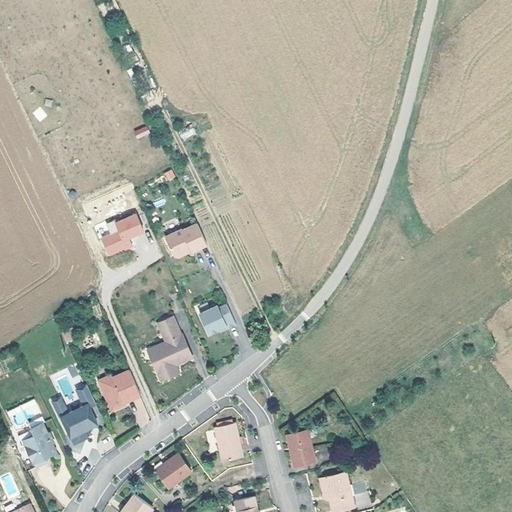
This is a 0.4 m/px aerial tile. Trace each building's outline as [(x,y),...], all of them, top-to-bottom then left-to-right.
[(40,106),(32,113),(40,122),(47,115),(40,106)] [(137,139),(150,133),(146,125),(134,130),(137,139)] [(179,132),(183,140),(196,134),(193,127),(179,132)] [(172,170),(163,172),(166,181),(175,178),(172,170)] [(119,231),(100,238),(107,257),(133,247),(130,239),(144,234),(137,214),(115,222),(119,231)] [(191,254),(205,247),(202,240),(195,224),(180,231),(180,230),(164,238),(173,257),(176,258),(182,255),(184,252),(189,251),(190,252),(191,254)] [(206,336),(217,331),(224,328),(225,330),(233,327),(224,306),(216,310),(216,307),(197,315),(206,336)] [(165,342),(153,347),(157,357),(151,359),(160,380),(173,374),(170,367),(176,365),(191,358),(181,335),(179,336),(171,318),(157,324),(165,342)] [(70,329),(61,334),(66,344),(75,340),(70,329)] [(147,350),(151,359),(157,357),(153,347),(147,350)] [(170,367),(173,374),(178,372),(176,365),(170,367)] [(118,404),(123,402),(139,395),(128,370),(112,378),(111,375),(97,382),(111,411),(119,407),(118,404)] [(91,422),(95,420),(89,408),(96,405),(86,385),(77,390),(84,406),(68,413),(61,397),(52,400),(60,417),(61,416),(73,444),(86,438),(83,431),(90,427),(89,425),(90,422),(91,422)] [(131,403),(141,426),(151,422),(141,399),(131,403)] [(46,461),(44,456),(55,451),(42,421),(30,426),(33,433),(22,438),(34,466),(46,461)] [(238,445),(241,444),(235,421),(215,426),(223,460),(241,456),(238,445)] [(315,460),(307,429),(286,434),(294,466),(315,460)] [(207,431),(208,448),(216,448),(215,442),(214,430),(207,431)] [(168,486),(190,470),(178,452),(155,468),(168,486)] [(357,495),(354,485),(348,487),(345,473),(319,479),(323,496),(329,495),(333,511),(353,507),(351,496),(357,495)] [(134,493),(128,500),(129,501),(119,511),(147,511),(151,507),(134,493)] [(257,511),(254,496),(234,500),(236,511),(257,511)] [(118,511),(119,511),(129,501),(128,500),(118,511)] [(32,511),(28,502),(4,511),(32,511)]
